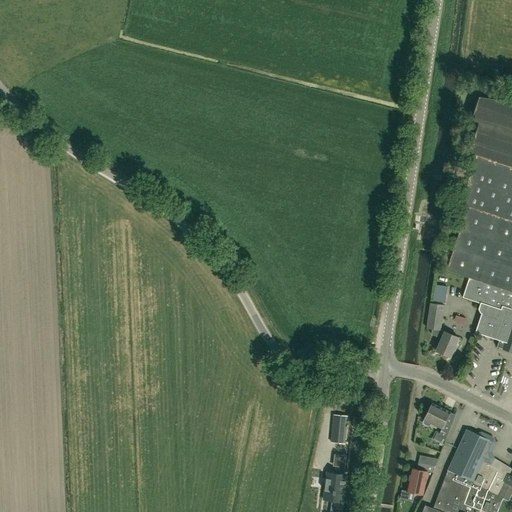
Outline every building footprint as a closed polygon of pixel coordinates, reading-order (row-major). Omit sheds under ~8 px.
[(511,100),(479,96),(471,119),(479,122),(469,153),(476,155),(460,205),(467,207),(446,270),(470,278),(463,298),(481,304),(480,308),(482,312),(483,313),(477,330),(500,338),(497,346),(511,351),(511,100)] [(432,300),(445,302),(447,287),(435,285),(432,300)] [(440,329),(444,305),(431,303),(427,326),(431,329),(432,334),(442,339),(436,351),(450,357),(459,338),(440,329)] [(433,402),(424,419),(423,421),(424,424),(428,426),(430,425),(432,423),(442,428),(439,433),(436,431),(432,439),(442,444),(444,439),(445,440),(451,425),(445,422),(451,412),(433,402)] [(345,444),(347,416),(334,415),(331,442),(345,444)] [(497,511),(502,501),(511,484),(511,481),(511,469),(485,457),(492,442),(490,436),(481,432),(476,434),(466,429),(446,474),(433,509),(425,505),(422,511),(497,511)] [(411,468),(408,484),(406,492),(422,495),(427,471),(432,472),(434,465),(418,462),(417,469),(411,468)] [(341,502),(345,474),(326,472),(323,500),(341,502)]
